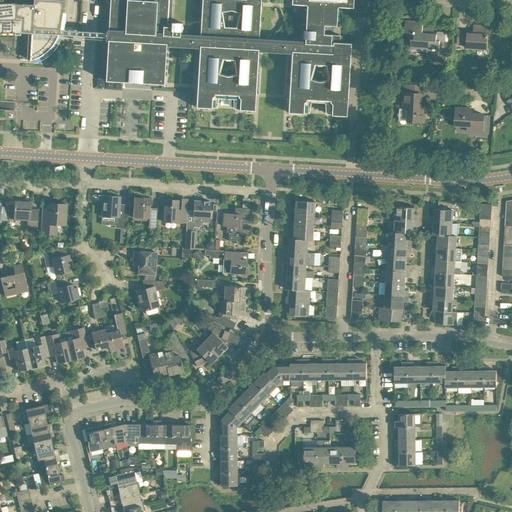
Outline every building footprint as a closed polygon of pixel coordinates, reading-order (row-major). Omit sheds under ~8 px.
[(59,33),(59,30),(60,28),(64,0),(33,0),(33,4),(15,3),(10,3),(4,3),(0,2),(0,32),(4,32),(8,32),(15,32),(20,32),(31,33),(30,60),(34,59),(35,59),(38,57),(40,56),(42,55),(44,53),(46,52),(49,50),(50,48),(52,46),(53,45),(53,44),(55,41),(56,39),(57,37),(58,36),(58,34),(59,33)] [(108,41),(105,81),(131,82),(132,70),(138,70),(138,82),(163,84),(166,44),(199,46),(196,107),(211,108),(211,97),(212,97),(214,95),(214,94),(238,95),(238,96),(239,98),(240,98),(239,109),(254,110),(258,49),(291,51),(288,112),(303,113),(303,102),(304,102),(306,100),(306,99),(329,100),(329,102),(331,104),(331,115),(346,116),(350,43),(339,42),(339,35),(323,34),(323,25),(336,26),(337,8),(338,6),(352,7),(352,0),(291,0),(291,4),(305,5),(306,6),(305,30),(303,30),(302,38),(304,38),(304,43),(258,40),(260,0),(202,0),(200,37),(179,35),(180,31),(182,31),(182,23),(171,22),(172,0),(109,0),(108,31),(106,31),(105,41),(108,41)] [(446,59),(447,53),(448,32),(437,31),(437,28),(429,28),(429,33),(422,33),(423,22),(405,21),(405,32),(412,33),(412,39),(411,39),(410,48),(427,49),(426,58),(439,59),(446,59)] [(473,33),(467,33),(467,31),(458,30),(457,44),(467,44),(466,48),(487,49),(489,26),(474,25),(473,33)] [(422,85),(412,85),(405,84),(403,108),(408,109),(408,121),(425,122),(426,106),(421,106),(422,85)] [(483,132),(484,114),(472,114),(472,109),(456,108),(455,125),(468,126),(467,131),(483,132)] [(499,115),(500,110),(495,110),(494,120),(502,121),(503,115),(499,115)] [(126,229),(127,218),(127,208),(119,208),(120,196),(103,195),(102,216),(115,217),(114,228),(126,229)] [(156,227),(157,218),(157,208),(150,208),(150,205),(151,206),(152,198),(134,197),(133,217),(133,220),(148,221),(148,226),(156,227)] [(186,223),(187,221),(187,220),(187,210),(178,209),(178,200),(165,199),(163,222),(186,223)] [(0,219),(7,220),(8,216),(8,207),(1,206),(2,200),(0,200),(0,219)] [(315,214),(315,211),(316,201),(297,200),(297,207),(293,207),(292,213),(315,214)] [(38,227),(38,220),(39,210),(31,209),(31,202),(14,201),(13,219),(28,219),(27,226),(38,227)] [(194,201),(193,216),(193,222),(187,221),(186,223),(186,230),(185,248),(194,249),(195,230),(193,230),(194,227),(199,227),(203,224),(203,221),(210,221),(211,202),(194,201)] [(56,234),(57,224),(65,225),(66,204),(51,203),(50,205),(42,205),(41,233),(56,234)] [(414,214),(415,207),(398,206),(398,204),(388,203),(387,219),(395,219),(418,221),(418,215),(414,214)] [(228,241),(237,241),(247,242),(248,229),(242,229),(243,223),(249,223),(249,208),(235,207),(234,214),(223,213),(222,225),(227,226),(226,232),(228,233),(228,241)] [(357,217),(368,217),(369,208),(358,208),(357,217)] [(453,223),(453,220),(453,210),(435,209),(434,216),(430,215),(430,221),(453,223)] [(314,227),(315,214),(292,213),(296,214),(296,220),(292,220),(291,226),(314,227)] [(332,221),(331,228),(342,229),(342,228),(343,222),(343,216),(332,215),(332,221)] [(418,227),(418,221),(395,219),(395,231),(395,232),(408,233),(413,233),(414,226),(418,227)] [(452,235),(453,223),(430,221),(430,227),(434,228),(433,235),(438,235),(439,234),(452,235)] [(313,240),(314,227),(291,226),(291,232),(295,232),(295,238),(295,239),(308,239),(313,240)] [(395,232),(395,231),(389,231),(388,244),(411,246),(412,240),(408,240),(408,233),(395,232)] [(457,235),(452,235),(439,234),(438,235),(438,241),(434,241),(433,247),(456,248),(457,235)] [(295,239),(295,238),(290,238),(289,245),(285,245),(285,251),(307,252),(308,239),(295,239)] [(411,246),(388,244),(382,244),(381,257),(388,257),(407,258),(407,252),(411,252),(411,246)] [(456,261),(456,248),(433,247),(433,253),(437,253),(437,260),(456,261)] [(199,249),(192,254),(196,261),(204,256),(199,249)] [(241,252),(224,251),(205,249),(204,255),(209,255),(209,258),(223,259),(222,273),(245,274),(246,260),(240,260),(241,252)] [(69,254),(67,254),(56,257),(55,250),(43,253),(46,267),(53,265),(55,275),(70,271),(69,267),(72,267),(69,254)] [(134,251),(134,265),(139,265),(138,273),(146,274),(146,280),(154,280),(156,252),(144,252),(135,251),(134,251)] [(315,253),(307,252),(285,251),(285,257),(289,257),(288,264),(307,265),(314,265),(315,253)] [(7,255),(5,255),(0,255),(0,263),(8,264),(12,263),(15,274),(0,277),(5,296),(19,293),(18,289),(27,287),(21,264),(16,265),(14,256),(7,255)] [(340,267),(340,257),(329,256),(329,266),(340,267)] [(406,265),(407,258),(388,257),(387,270),(410,271),(410,265),(406,265)] [(432,266),(432,272),(455,274),(460,274),(461,269),(455,268),(456,261),(437,260),(436,267),(432,266)] [(306,270),(307,265),(288,264),(288,270),(284,270),(283,276),(306,277),(314,278),(314,271),(306,270)] [(488,275),(488,264),(477,264),(477,272),(473,272),(473,274),(488,275)] [(410,277),(410,271),(387,270),(386,282),(405,283),(406,277),(410,277)] [(454,286),(455,274),(432,272),(432,278),(436,278),(435,285),(454,286)] [(305,289),(306,277),(283,276),(283,282),(287,282),(287,289),(289,289),(305,289)] [(60,302),(69,300),(79,298),(77,288),(73,289),(72,284),(65,286),(63,279),(48,282),(51,294),(58,292),(60,302)] [(216,280),(197,279),(197,286),(215,287),(216,280)] [(146,280),(142,280),(145,289),(137,291),(137,292),(138,292),(139,295),(138,295),(142,310),(145,309),(146,314),(148,315),(157,312),(158,311),(157,306),(158,306),(155,291),(165,288),(163,281),(154,280),(146,280)] [(405,290),(405,283),(386,282),(385,295),(408,296),(409,290),(405,290)] [(245,287),(235,286),(221,285),(220,293),(224,293),(224,300),(244,301),(245,287)] [(453,299),(454,286),(435,285),(435,292),(431,291),(430,297),(453,299)] [(310,289),(305,289),(289,289),(289,302),(310,303),(310,289)] [(408,302),(408,296),(385,295),(385,307),(401,308),(401,309),(404,309),(404,302),(408,302)] [(452,311),(453,299),(430,297),(430,303),(434,304),(434,311),(436,311),(436,310),(452,311)] [(244,301),(224,300),(220,300),(219,317),(213,316),(212,320),(223,325),(232,329),(235,323),(229,320),(229,318),(236,319),(236,315),(243,315),(244,301)] [(102,317),(99,302),(92,304),(95,319),(102,317)] [(309,316),(310,303),(289,302),(288,315),(309,316)] [(337,317),(338,305),(327,304),(326,311),(326,317),(337,317)] [(352,305),(351,319),(362,320),(363,306),(352,305)] [(385,307),(380,307),(379,320),(400,322),(401,309),(401,308),(385,307)] [(457,311),(452,311),(436,310),(436,311),(435,324),(456,325),(457,311)] [(109,346),(109,350),(123,347),(120,334),(126,333),(122,313),(114,314),(117,330),(106,332),(106,333),(109,346)] [(230,332),(222,329),(223,327),(213,323),(208,328),(210,330),(212,333),(205,341),(219,355),(228,347),(223,342),(225,339),(227,340),(230,332)] [(71,359),(85,356),(83,348),(88,346),(84,329),(84,327),(65,332),(71,359)] [(105,329),(92,332),(91,328),(84,329),(88,346),(91,346),(91,344),(92,343),(94,350),(109,346),(106,333),(106,332),(105,329)] [(71,359),(65,332),(45,337),(49,353),(49,356),(55,354),(57,363),(71,359)] [(176,350),(182,347),(173,332),(167,335),(173,345),(162,348),(163,351),(168,372),(168,373),(168,375),(183,371),(179,355),(176,350)] [(149,354),(150,354),(146,338),(145,333),(137,334),(142,357),(149,355),(149,354)] [(49,353),(45,337),(45,335),(34,338),(35,345),(27,347),(32,368),(42,365),(42,366),(46,365),(43,354),(49,353)] [(211,364),(219,355),(205,341),(197,349),(194,346),(190,351),(197,366),(204,363),(204,361),(206,359),(211,364)] [(13,347),(12,343),(6,344),(8,352),(9,359),(15,357),(18,371),(32,368),(27,347),(14,350),(13,347)] [(163,351),(150,354),(149,354),(149,355),(154,376),(168,373),(168,372),(163,351)] [(316,379),(316,363),(309,363),(309,359),(303,360),(304,380),(316,379)] [(316,379),(329,379),(329,359),(323,359),(323,363),(316,363),(316,379)] [(341,379),(341,363),(335,363),(335,359),(329,359),(329,379),(341,379)] [(341,379),(354,379),(354,359),(348,359),(348,363),(341,363),(341,379)] [(354,379),(367,379),(367,363),(360,363),(360,359),(354,359),(354,379)] [(291,380),(304,380),(303,360),(297,360),(297,364),(290,364),(290,366),(291,380)] [(395,383),(408,382),(408,362),(402,362),(402,366),(395,367),(395,383)] [(421,382),(420,366),(414,366),(414,362),(408,362),(408,382),(421,382)] [(421,382),(433,382),(433,362),(427,362),(427,366),(420,366),(421,382)] [(445,371),(446,371),(446,366),(439,366),(439,362),(433,362),(433,382),(446,382),(445,371)] [(291,380),(290,366),(278,367),(276,365),(272,369),(283,380),(291,380)] [(471,387),(484,387),(484,366),(478,366),(478,371),(471,371),(471,387)] [(484,387),(497,386),(497,370),(490,370),(490,366),(484,366),(484,387)] [(446,387),(459,387),(458,367),(452,367),(452,371),(446,371),(445,371),(446,382),(446,387)] [(471,387),(471,371),(464,371),(464,367),(458,367),(459,387),(471,387)] [(278,385),(283,380),(272,369),(267,374),(278,385)] [(278,385),(267,374),(265,372),(256,381),(269,394),(278,385)] [(260,403),(269,394),(256,381),(247,390),(260,403)] [(251,412),(260,403),(247,390),(238,400),(251,412)] [(323,400),(329,400),(329,394),(316,395),(317,406),(323,406),(323,400)] [(335,406),(342,406),(342,394),(329,394),(329,400),(335,400),(335,406)] [(348,400),(354,400),(354,394),(342,394),(342,406),(348,406),(348,400)] [(310,407),(317,406),(316,395),(304,395),(304,400),(310,400),(310,407)] [(294,401),(290,397),(281,406),(289,414),(294,410),(289,405),(294,401)] [(242,421),(251,412),(238,400),(229,409),(231,410),(242,421)] [(29,422),(46,418),(44,412),(48,411),(47,404),(26,409),(29,422)] [(285,419),(289,414),(281,406),(272,415),(276,419),(281,414),(285,419)] [(237,426),(242,421),(231,410),(226,415),(237,426)] [(9,427),(14,425),(11,413),(6,414),(9,427)] [(422,413),(399,413),(399,420),(395,421),(395,426),(416,426),(422,426),(422,413)] [(238,434),(237,426),(226,415),(222,420),(224,422),(224,434),(238,434)] [(272,423),(276,419),(272,415),(263,424),(271,433),(276,428),(272,423)] [(32,435),(53,430),(51,423),(47,424),(46,418),(29,422),(32,435)] [(132,424),(125,424),(126,441),(127,446),(138,446),(138,443),(137,443),(137,441),(138,441),(138,420),(132,420),(132,424)] [(151,443),(152,424),(145,424),(145,420),(138,420),(138,441),(137,441),(137,443),(138,443),(151,443)] [(152,424),(151,443),(164,444),(164,420),(159,420),(159,424),(152,424)] [(164,420),(164,444),(177,444),(177,424),(171,424),(171,420),(164,420)] [(305,432),(317,432),(317,420),(311,420),(311,426),(305,427),(305,432)] [(330,432),(330,426),(324,426),(324,420),(317,420),(317,432),(330,432)] [(330,432),(343,432),(342,420),(336,420),(336,426),(330,426),(330,432)] [(355,426),(351,426),(349,426),(349,420),(342,420),(343,432),(355,432),(355,426)] [(126,441),(125,424),(117,425),(116,421),(110,423),(115,443),(126,441)] [(177,451),(190,451),(191,421),(185,421),(185,425),(177,424),(177,444),(177,451)] [(115,444),(115,443),(110,423),(104,424),(105,428),(98,430),(103,449),(115,446),(115,444)] [(268,437),(271,433),(263,424),(255,433),(259,437),(263,432),(268,437)] [(400,439),(416,439),(416,426),(395,426),(395,432),(399,432),(400,439)] [(103,449),(98,430),(92,432),(91,428),(84,429),(90,452),(103,449)] [(35,447),(52,443),(50,437),(54,436),(53,430),(32,435),(35,447)] [(218,447),(238,447),(238,434),(224,434),(221,434),(222,441),(218,441),(218,447)] [(396,452),(416,451),(416,439),(400,439),(400,446),(396,446),(396,452)] [(330,440),(317,440),(318,447),(318,467),(324,467),(324,463),(330,463),(330,447),(330,440)] [(36,460),(59,455),(57,449),(53,449),(52,443),(35,447),(38,460),(36,460)] [(222,460),(238,460),(238,447),(218,447),(218,453),(222,453),(222,460)] [(265,453),(258,453),(258,447),(253,447),(253,460),(265,459),(265,453)] [(312,467),(318,467),(317,447),(304,447),(305,463),(312,463),(312,467)] [(337,467),(343,467),(343,447),(330,447),(330,463),(337,463),(337,467)] [(343,467),(349,467),(349,463),(356,463),(356,447),(343,447),(343,467)] [(416,464),(416,454),(416,451),(396,452),(396,458),(400,458),(400,465),(416,464)] [(39,473),(58,468),(56,462),(60,461),(59,455),(36,460),(39,473)] [(12,456),(0,458),(0,460),(1,464),(13,461),(12,456)] [(138,456),(128,456),(128,459),(129,461),(129,463),(129,465),(134,465),(138,465),(138,456)] [(111,460),(114,468),(120,467),(118,458),(111,460)] [(259,472),(259,468),(259,466),(265,466),(265,459),(253,460),(253,472),(259,472)] [(218,473),(238,472),(238,460),(222,460),(222,467),(218,467),(218,473)] [(105,463),(99,465),(100,472),(107,470),(105,463)] [(114,476),(104,478),(106,485),(108,485),(109,489),(110,489),(118,487),(138,482),(135,471),(134,467),(130,467),(120,470),(121,474),(114,476)] [(39,473),(42,486),(65,480),(63,474),(59,475),(58,468),(39,473)] [(238,485),(238,475),(238,472),(218,473),(218,479),(222,479),(222,486),(238,485)] [(259,478),(259,476),(259,472),(253,472),(253,479),(254,479),(254,485),(265,485),(265,478),(259,478)] [(119,498),(138,494),(137,487),(139,487),(138,482),(118,487),(120,493),(118,494),(119,498)] [(17,498),(30,495),(29,489),(27,489),(21,491),(16,492),(17,498)] [(123,509),(143,505),(142,499),(140,500),(138,494),(119,498),(120,503),(122,503),(123,509)] [(19,504),(32,501),(30,495),(17,498),(19,504)] [(408,511),(421,511),(421,500),(409,501),(408,511)] [(421,511),(434,511),(434,500),(421,500),(421,511)] [(434,511),(446,511),(447,500),(434,500),(434,511)] [(459,511),(460,510),(460,500),(447,500),(446,511),(459,511)] [(20,510),(33,507),(32,501),(19,504),(20,510)] [(383,511),(396,511),(396,501),(383,501),(383,511)] [(396,511),(408,511),(409,501),(396,501),(396,511)]
